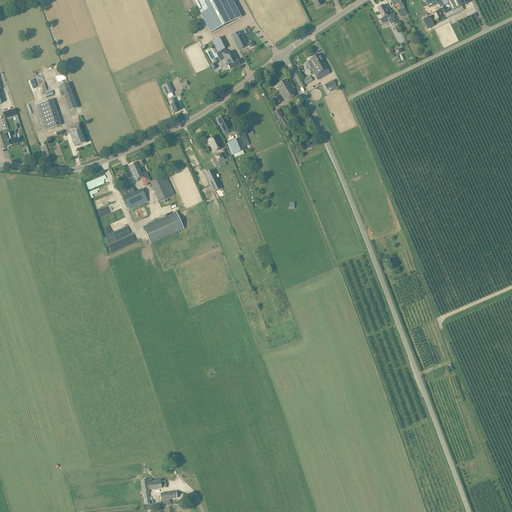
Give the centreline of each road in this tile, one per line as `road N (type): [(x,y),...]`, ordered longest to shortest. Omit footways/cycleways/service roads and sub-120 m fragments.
road 1 (unclassified): [(469,511),(328,142),(282,55)]
road 2 (unclassified): [(0,164),(79,170),(103,162),(206,112),(282,55)]
